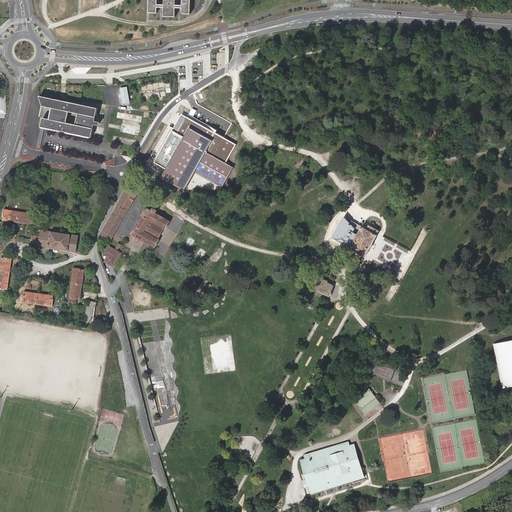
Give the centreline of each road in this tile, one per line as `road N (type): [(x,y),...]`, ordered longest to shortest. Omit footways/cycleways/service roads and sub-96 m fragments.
road 1 (residential): [(7,148),(127,174),(171,104),(232,65),(240,34)]
road 2 (tertiary): [(240,34),(114,59),(40,52)]
road 3 (tertiary): [(511,24),(341,15)]
road 4 (unclassified): [(402,511),(461,494),(511,465)]
